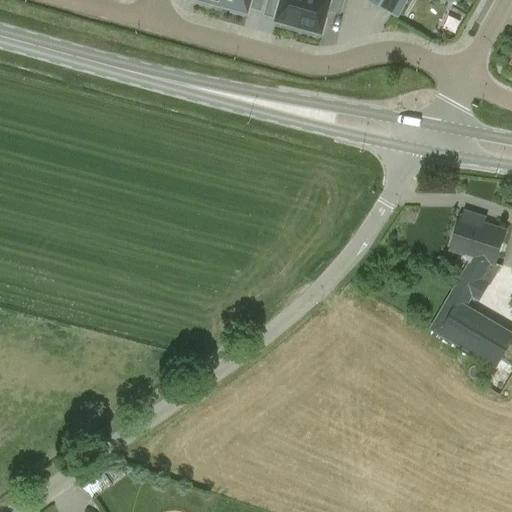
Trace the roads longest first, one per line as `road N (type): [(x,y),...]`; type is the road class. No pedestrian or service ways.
road 1 (unclassified): [(15,511),(310,298),(387,208),(426,141)]
road 2 (secondary): [(0,32),(426,141)]
road 3 (residential): [(147,21),(301,65),(334,67),(385,51),(462,78)]
